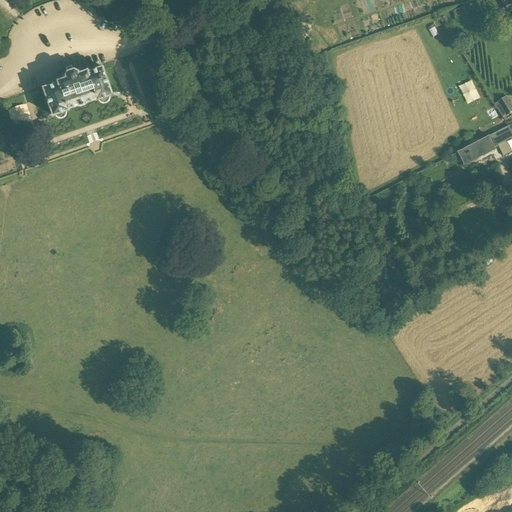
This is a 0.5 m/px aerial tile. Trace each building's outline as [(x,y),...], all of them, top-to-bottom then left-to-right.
[(511,11),(511,0),(501,0),(504,6),(506,5),(510,12),(511,11)] [(465,7),(453,11),(456,19),(468,15),(465,7)] [(67,109),(66,108),(94,98),(94,99),(110,94),(100,66),(86,71),(85,69),(76,72),(75,70),(72,68),(65,70),(63,74),(64,76),(55,79),(56,81),(41,86),(51,114),(67,109)] [(497,100),(506,114),(511,110),(511,105),(506,95),(497,100)] [(511,131),(509,125),(508,125),(459,151),(465,164),(495,148),(494,147),(498,145),(503,156),(511,151),(511,131)]
